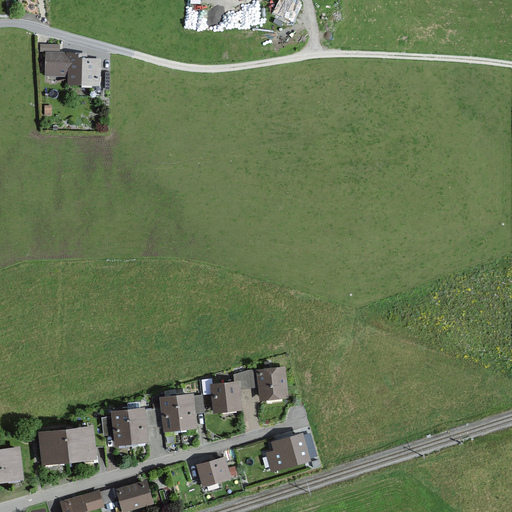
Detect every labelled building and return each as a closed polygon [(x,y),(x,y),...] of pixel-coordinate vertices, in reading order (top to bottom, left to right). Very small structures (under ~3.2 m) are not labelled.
[(278,0),(273,12),(293,21),(303,0),(278,0)] [(99,62),(79,62),(79,55),(48,54),(47,73),(67,74),(67,65),(71,65),(71,82),(82,82),(81,88),(92,88),(92,95),(101,95),(102,84),(101,82),(98,82),(99,62)] [(248,373),(250,387),(261,386),(262,397),(285,394),(283,370),(259,372),(259,370),(248,371),(248,373)] [(242,388),(250,387),(248,373),(234,375),(235,383),(213,386),(212,378),(204,379),(202,381),(204,393),(205,394),(214,393),(216,409),(239,407),(237,388),(242,388)] [(163,398),(166,429),(174,428),(175,433),(181,432),(175,389),(164,391),(165,398),(163,398)] [(181,432),(187,432),(186,427),(194,426),(190,395),(177,397),(181,432)] [(194,396),(196,411),(203,410),(202,395),(194,396)] [(139,402),(128,403),(128,411),(132,446),(138,446),(137,441),(145,440),(142,409),(140,410),(139,402)] [(160,408),(153,409),(155,424),(162,423),(160,408)] [(147,425),(155,424),(153,409),(145,410),(147,425)] [(132,446),(128,411),(114,412),(118,443),(125,442),(126,447),(132,446)] [(104,433),(112,432),(110,417),(102,418),(104,433)] [(44,461),(94,456),(91,428),(41,433),(44,461)] [(306,454),(301,436),(274,443),(280,462),(306,454)] [(0,478),(21,477),(18,449),(0,450),(0,478)] [(224,458),(200,465),(205,484),(229,477),(224,458)] [(124,509),(116,511),(124,511),(124,509),(151,501),(146,483),(119,491),(124,509)] [(87,511),(87,510),(103,505),(99,492),(82,497),(83,500),(74,503),(73,499),(61,503),(63,511),(87,511)]
